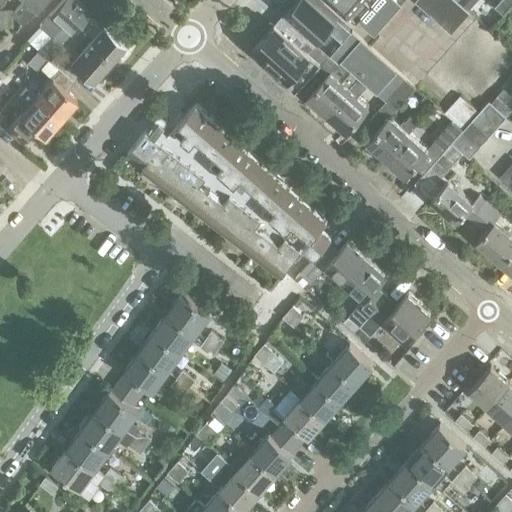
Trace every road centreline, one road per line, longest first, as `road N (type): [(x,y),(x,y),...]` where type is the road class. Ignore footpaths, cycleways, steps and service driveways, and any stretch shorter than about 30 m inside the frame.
road 1 (residential): [(488,308),(188,34)]
road 2 (residential): [(305,511),(488,308)]
road 3 (residential): [(0,473),(156,256)]
road 4 (residential): [(62,178),(188,34)]
road 5 (residential): [(62,178),(156,256)]
road 6 (residential): [(156,256),(167,245),(186,248),(253,300)]
